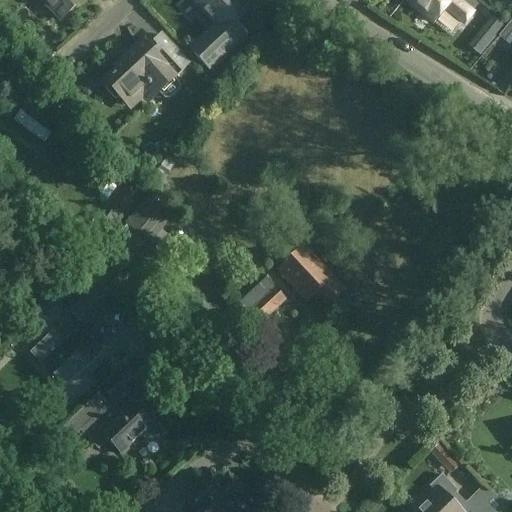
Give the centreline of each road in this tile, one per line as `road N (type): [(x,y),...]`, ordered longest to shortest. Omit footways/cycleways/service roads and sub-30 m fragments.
road 1 (residential): [(293,511),(105,338)]
road 2 (residential): [(511,123),(336,13)]
